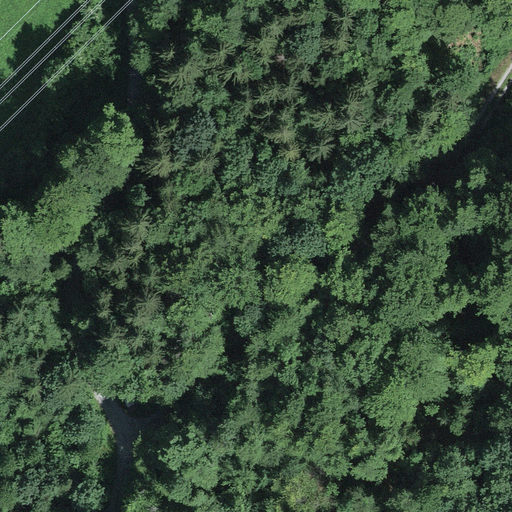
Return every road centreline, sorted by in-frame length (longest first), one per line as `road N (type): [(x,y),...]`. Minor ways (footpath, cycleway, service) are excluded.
road 1 (track): [(129,0),(133,94),(81,291),(82,356),(126,445),(114,511)]
road 2 (track): [(126,445),(304,282),(386,218),(442,187),(511,91)]
road 3 (track): [(102,214),(0,289)]
